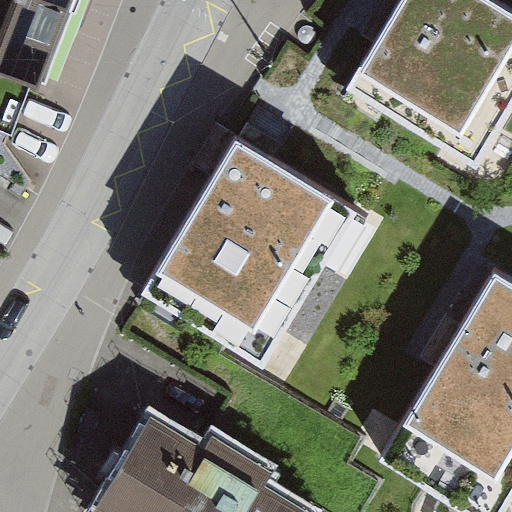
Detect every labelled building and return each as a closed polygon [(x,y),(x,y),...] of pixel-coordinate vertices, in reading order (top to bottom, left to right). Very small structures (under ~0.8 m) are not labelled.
[(0,0),(0,75),(45,91),(79,0),(0,0)] [(511,16),(485,0),(403,0),(349,91),(477,172),(511,113),(511,16)] [(265,371),(358,213),(235,139),(142,299),(265,371)] [(461,511),(504,511),(511,500),(511,286),(495,277),(444,352),(380,462),(461,511)] [(306,511),(308,509),(140,413),(83,510),(86,511),(306,511)]
